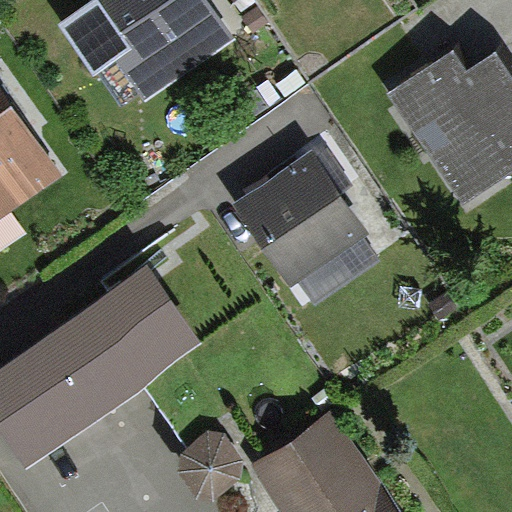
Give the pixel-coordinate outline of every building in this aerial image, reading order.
[(83,0),(79,2),(144,96),(233,36),(208,0),(83,0)] [(382,94),(459,207),(511,170),(511,89),(489,55),(464,72),(448,49),(382,94)] [(0,88),(0,254),(28,236),(11,210),(60,177),(0,88)] [(307,149),(233,200),(288,280),(362,229),(307,149)] [(144,257),(0,352),(0,396),(28,438),(192,328),(144,257)] [(398,511),(336,420),(260,472),(288,511),(398,511)] [(206,511),(213,511),(257,474),(219,431),(172,472),(206,511)]
